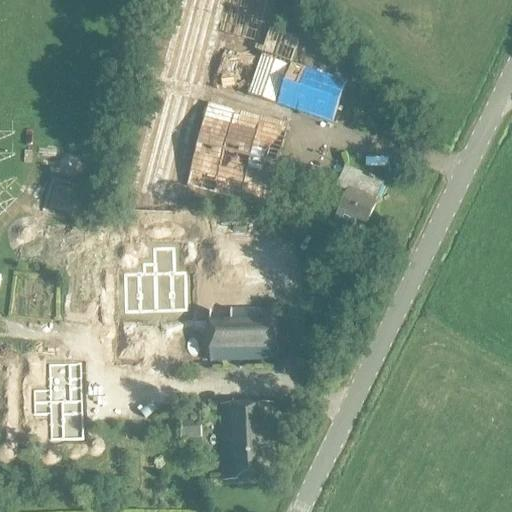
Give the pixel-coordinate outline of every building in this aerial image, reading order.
[(272,37),(268,57),(292,62),(296,43),(272,37)] [(246,88),(257,54),(238,49),(228,82),(246,88)] [(278,105),(277,106),(333,125),(347,84),(292,66),(291,70),(282,92),(281,96),(278,105)] [(280,150),(287,119),(204,98),(193,144),(256,160),(260,145),(280,150)] [(348,193),(335,222),(351,230),(356,220),(367,225),(376,205),(374,204),(383,185),(346,168),(337,188),(348,193)] [(381,252),(378,259),(383,261),(386,254),(381,252)] [(155,312),(153,263),(141,264),(142,273),(121,274),(122,313),(155,312)] [(153,263),(155,312),(187,311),(186,272),(166,273),(165,263),(153,263)] [(208,310),(210,361),(278,360),(277,309),(208,310)] [(46,365),(46,366),(47,391),(31,391),(32,403),(70,402),(81,402),(80,364),(46,365)] [(81,402),(70,402),(32,403),(33,430),(48,430),(49,433),(49,441),(82,440),(81,402)] [(273,405),(222,406),(224,481),(275,480),(273,405)] [(182,413),(181,439),(202,438),(202,413),(182,413)]
